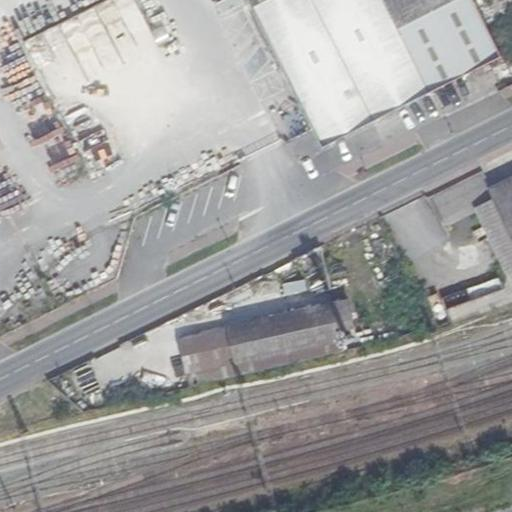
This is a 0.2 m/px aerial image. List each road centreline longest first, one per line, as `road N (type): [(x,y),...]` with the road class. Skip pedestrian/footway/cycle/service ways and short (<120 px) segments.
road 1 (unclassified): [(0,379),(511,125)]
road 2 (unknown): [(207,37),(107,92),(105,110),(133,188)]
road 3 (unknown): [(0,117),(53,229)]
